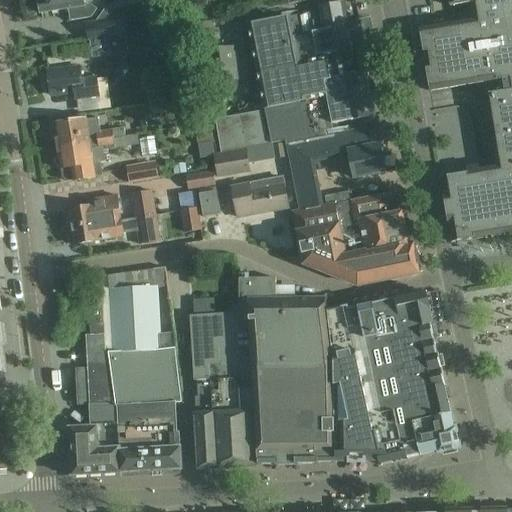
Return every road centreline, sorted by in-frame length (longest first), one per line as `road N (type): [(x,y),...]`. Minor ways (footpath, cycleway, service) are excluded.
road 1 (residential): [(8,116),(46,447),(44,502)]
road 2 (residential): [(446,263),(389,0)]
